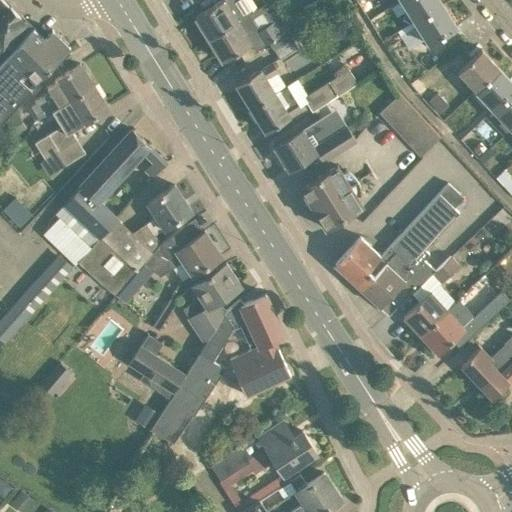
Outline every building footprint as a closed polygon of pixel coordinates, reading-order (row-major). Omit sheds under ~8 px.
[(26,21),(5,0),(0,0),(0,63),(20,42),(13,34),(26,21)] [(207,36),(208,39),(238,21),(249,14),(240,0),(221,0),(195,17),(202,29),(200,30),(205,38),(207,36)] [(312,21),(331,9),(325,0),(316,0),(303,8),(312,21)] [(442,4),(439,0),(402,0),(415,21),(442,4)] [(456,27),(442,4),(415,21),(429,43),(456,27)] [(263,45),(283,33),(276,19),(255,32),(263,45)] [(252,43),(238,21),(208,39),(210,42),(208,44),(213,51),(215,50),(222,61),(252,43)] [(37,80),(54,64),(70,48),(52,30),(44,38),(33,28),(20,42),(0,63),(0,122),(38,81),(37,80)] [(291,38),(273,49),(280,59),(297,47),(291,38)] [(458,70),(476,90),(499,68),(481,49),(458,70)] [(251,108),(274,93),(266,79),(278,72),(272,62),(260,70),(260,69),(236,84),(251,108)] [(52,110),(75,95),(92,85),(79,64),(54,79),(56,81),(47,87),(49,91),(34,101),(36,104),(31,107),(38,118),(52,110)] [(511,90),(511,82),(499,68),(476,90),(493,108),(511,90)] [(347,69),(303,96),(312,111),(356,83),(347,69)] [(92,85),(75,95),(52,110),(61,126),(34,143),(44,159),(56,152),(65,165),(85,153),(71,130),(107,108),(93,84),(92,85)] [(287,86),(274,93),(251,108),(265,132),(289,117),(289,116),(301,109),(287,86)] [(511,90),(493,108),(511,128),(511,127),(511,90)] [(389,123),(409,104),(399,93),(379,112),(389,123)] [(399,134),(420,115),(409,104),(389,123),(399,134)] [(325,115),(314,121),(274,146),(281,157),(278,159),(283,167),(286,165),(289,169),(319,151),(325,160),(350,145),(354,140),(345,126),(336,131),(325,115)] [(409,145),(430,126),(420,115),(399,134),(409,145)] [(430,126),(409,145),(420,156),(440,137),(430,126)] [(89,227),(100,237),(117,219),(97,201),(148,145),(132,129),(64,204),(89,228),(89,227)] [(166,164),(159,157),(147,169),(151,173),(149,174),(153,177),(166,164)] [(342,174),(337,165),(300,188),(309,202),(304,204),(305,207),(306,209),(307,212),(309,214),(310,216),(312,217),(317,215),(325,228),(362,206),(357,198),(361,195),(361,192),(361,190),(360,188),(359,185),(358,183),(357,181),(356,179),(354,177),(352,175),(350,173),(348,172),(346,171),(342,174)] [(380,256),(360,237),(335,264),(389,315),(404,300),(431,275),(435,271),(423,259),(429,254),(424,249),(459,212),(454,208),(463,198),(448,183),(380,256)] [(156,216),(146,223),(154,234),(191,211),(174,185),(147,203),(156,216)] [(131,232),(117,219),(100,237),(92,246),(77,262),(103,285),(115,295),(116,294),(139,268),(144,262),(152,252),(131,232)] [(183,261),(192,275),(221,256),(204,230),(192,238),(184,225),(164,238),(161,242),(158,245),(152,252),(144,262),(160,276),(173,267),(183,261)] [(450,256),(435,271),(431,275),(439,284),(459,265),(450,256)] [(0,339),(4,343),(72,266),(62,257),(30,294),(25,290),(0,317),(0,339)] [(182,309),(205,342),(224,312),(217,301),(230,292),(229,290),(239,283),(225,262),(192,284),(200,297),(182,309)] [(139,268),(116,294),(125,302),(148,276),(139,268)] [(474,331),(510,297),(502,289),(465,322),(474,331)] [(403,316),(420,334),(447,309),(430,291),(403,316)] [(265,293),(248,301),(267,343),(272,340),(284,335),(265,293)] [(200,350),(192,364),(211,378),(219,365),(213,361),(233,327),(239,324),(246,340),(246,339),(251,350),(267,343),(248,301),(243,303),(239,299),(224,312),(205,342),(200,350)] [(464,328),(447,309),(420,334),(437,353),(464,328)] [(511,336),(505,343),(506,345),(491,358),(480,347),(461,364),(492,398),(508,383),(511,387),(511,336)] [(272,340),(267,343),(251,350),(229,360),(233,368),(245,395),(290,374),(277,347),(276,348),(272,340)] [(131,364),(125,374),(161,396),(167,387),(174,392),(185,374),(139,345),(128,363),(131,364)] [(56,392),(71,368),(59,360),(44,384),(56,392)] [(205,398),(181,382),(156,419),(179,434),(192,415),(193,416),(205,398)] [(173,444),(179,434),(156,419),(150,430),(173,444)] [(248,459),(265,447),(283,474),(316,453),(302,431),(293,437),(282,419),(211,465),(220,480),(249,462),(248,459)] [(309,508),(302,511),(327,511),(325,508),(340,498),(323,473),(297,490),(309,508)] [(0,476),(0,489),(4,493),(11,485),(0,476)] [(258,500),(240,511),(239,511),(302,511),(309,508),(297,490),(266,510),(258,500)]
